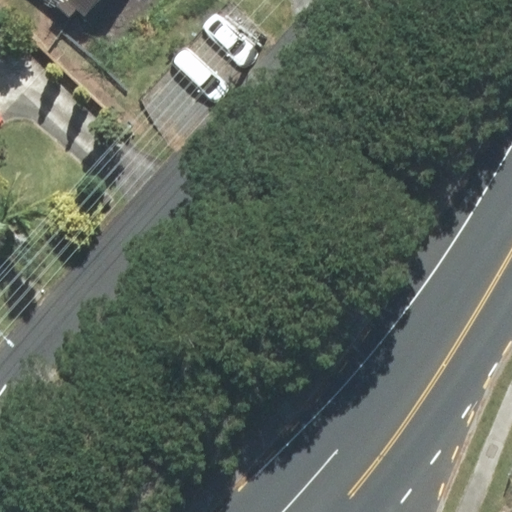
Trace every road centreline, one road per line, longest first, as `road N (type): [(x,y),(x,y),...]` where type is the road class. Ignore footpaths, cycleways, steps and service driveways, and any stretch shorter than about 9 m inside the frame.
road 1 (residential): [(362,0),(0,402)]
road 2 (secondary): [(511,247),(392,423),(309,511)]
